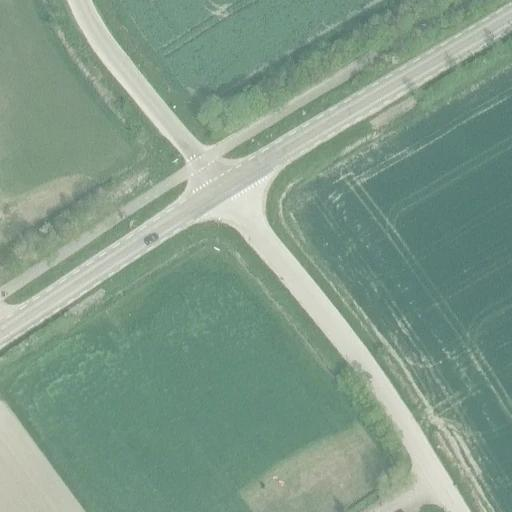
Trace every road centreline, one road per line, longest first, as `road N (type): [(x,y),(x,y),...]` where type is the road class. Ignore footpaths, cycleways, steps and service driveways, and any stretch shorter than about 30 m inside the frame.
road 1 (unclassified): [(457,511),(351,348),(222,188)]
road 2 (secondary): [(222,188),(511,17)]
road 3 (secondary): [(0,335),(222,188)]
road 4 (unclassified): [(222,188),(110,54),(77,0)]
